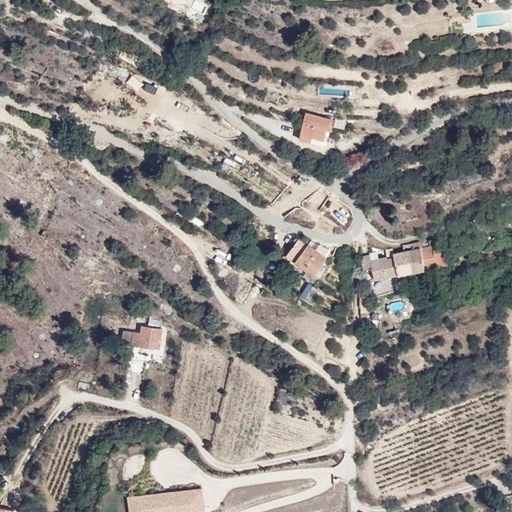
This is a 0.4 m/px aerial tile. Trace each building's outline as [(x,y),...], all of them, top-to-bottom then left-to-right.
[(334,120),(306,114),(300,138),(325,144),(327,135),(331,135),(333,128),(334,120)] [(344,122),(334,120),(333,128),(343,130),(344,122)] [(335,258),(305,236),(286,262),(320,281),(335,258)] [(455,267),(449,243),(376,259),(381,285),(455,267)] [(300,297),(315,307),(323,294),(309,284),(300,297)] [(405,308),(403,300),(388,303),(390,311),(405,308)] [(138,308),(135,316),(145,320),(148,312),(138,308)] [(394,312),(396,318),(406,314),(405,309),(394,312)] [(151,318),(149,326),(162,328),(163,322),(162,322),(162,320),(151,318)] [(378,329),(379,321),(371,320),(370,328),(378,329)] [(126,331),(124,344),(162,350),(165,330),(144,327),(143,333),(126,331)] [(189,492),(191,511),(201,511),(204,511),(201,487),(164,491),(164,494),(189,492)] [(164,491),(140,494),(141,511),(191,511),(189,492),(164,494),(164,491)] [(141,511),(140,494),(128,496),(129,511),(141,511)]
